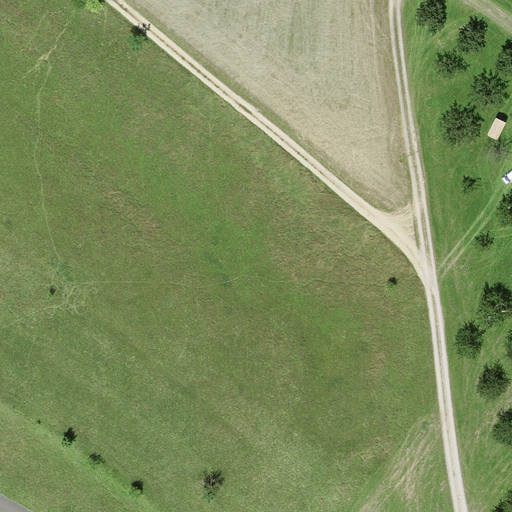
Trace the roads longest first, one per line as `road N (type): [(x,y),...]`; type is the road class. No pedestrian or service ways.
road 1 (track): [(464,511),(395,0)]
road 2 (track): [(431,283),(379,223),(116,0)]
